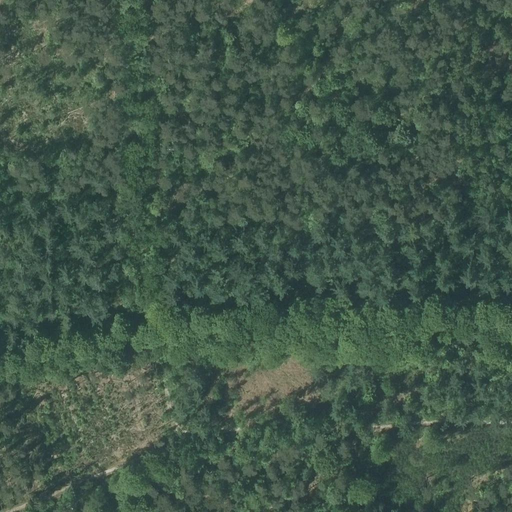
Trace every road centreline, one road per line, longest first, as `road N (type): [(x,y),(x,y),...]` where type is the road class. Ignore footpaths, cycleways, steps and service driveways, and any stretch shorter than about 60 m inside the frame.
road 1 (track): [(0,367),(160,332),(511,318)]
road 2 (track): [(161,338),(139,0)]
